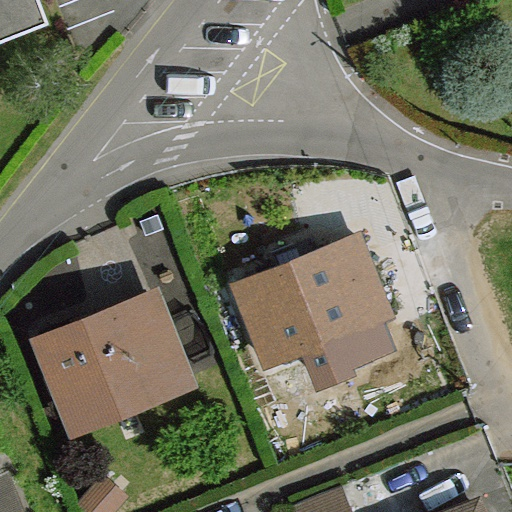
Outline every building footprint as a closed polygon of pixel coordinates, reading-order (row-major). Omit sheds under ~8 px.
[(0,0),(0,28),(32,16),(25,0),(0,0)] [(238,293),(268,365),(321,345),(355,332),(383,322),(356,249),(238,293)] [(47,349),(78,429),(182,390),(153,308),(47,349)] [(360,346),(355,332),(321,345),(326,359),(360,346)] [(365,511),(357,491),(308,511),(365,511)] [(111,511),(117,507),(103,493),(83,511),(111,511)]
